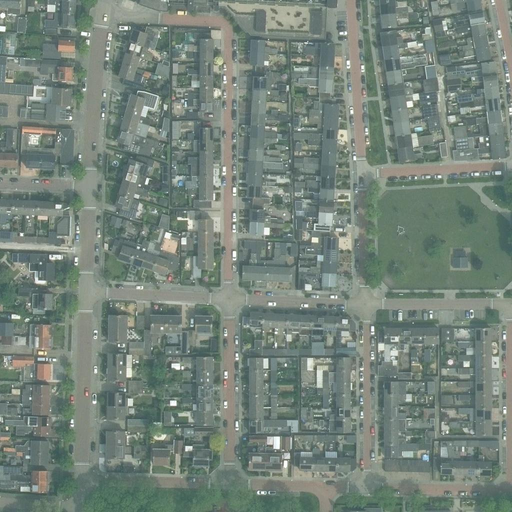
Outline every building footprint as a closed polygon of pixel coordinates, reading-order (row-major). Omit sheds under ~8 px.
[(20,0),(7,0),(7,8),(7,11),(7,15),(19,16),(20,0)] [(75,15),(75,0),(48,0),(49,5),(55,5),(55,13),(62,13),(62,14),(75,15)] [(139,0),(138,5),(158,12),(167,13),(168,5),(187,6),(187,8),(187,9),(187,10),(188,11),(189,11),(190,11),(191,11),(192,10),(192,9),(193,6),(212,7),(212,10),(213,11),(213,12),(214,12),(215,13),(216,12),(217,12),(218,11),(218,10),(218,7),(224,8),(250,36),(325,40),(326,9),(336,9),(336,0),(139,0)] [(379,3),(380,16),(411,14),(411,13),(395,14),(394,2),(379,3)] [(431,3),(432,10),(440,9),(439,7),(438,8),(437,2),(431,3)] [(469,15),(482,13),(480,2),(456,6),(457,11),(468,10),(469,15)] [(482,13),(469,15),(470,20),(453,22),(454,29),(457,28),(457,29),(484,24),(482,13)] [(46,21),(46,27),(61,27),(74,28),(75,15),(62,14),(61,22),(46,21)] [(412,18),(411,14),(380,16),(381,28),(396,27),(396,20),(412,18)] [(26,18),(18,18),(17,33),(25,34),(26,18)] [(435,32),(439,32),(443,31),(441,19),(433,20),(435,32)] [(472,32),(473,38),(467,39),(467,40),(486,36),(484,24),(457,29),(458,34),(472,32)] [(160,28),(146,28),(144,34),(132,30),(129,43),(148,49),(151,41),(153,42),(154,37),(157,38),(160,28)] [(422,41),(432,40),(432,33),(430,34),(430,28),(424,29),(425,35),(422,35),(422,41)] [(382,48),(403,44),(402,37),(395,38),(394,31),(380,33),(382,48)] [(18,39),(12,39),(13,35),(0,34),(0,49),(18,50),(18,39)] [(193,34),(193,41),(199,41),(199,46),(184,46),(184,50),(172,50),(172,52),(187,52),(199,52),(212,53),(212,40),(210,40),(210,34),(193,34)] [(488,48),(486,36),(467,40),(468,46),(462,47),(463,52),(459,52),(459,53),(488,48)] [(73,41),(63,41),(58,41),(58,45),(54,45),(42,45),(42,59),(60,60),(60,52),(73,52),(73,41)] [(250,54),(268,55),(268,54),(277,55),(277,50),(270,49),(269,48),(264,47),(264,42),(251,41),(250,54)] [(125,54),(139,58),(145,59),(145,60),(151,62),(153,56),(147,54),(148,49),(129,43),(125,54)] [(384,61),(398,59),(397,50),(408,48),(407,43),(403,44),(382,48),(384,61)] [(320,58),(334,59),(335,45),(321,44),(314,44),(314,47),(305,47),(305,55),(306,55),(311,56),(320,56),(320,58)] [(477,61),(490,59),(488,48),(459,53),(460,59),(476,56),(477,61)] [(199,64),(212,64),(212,53),(199,52),(187,52),(187,59),(193,59),(194,57),(199,57),(199,64)] [(122,66),(135,70),(139,58),(125,54),(122,66)] [(255,72),(266,73),(266,72),(266,66),(263,66),(263,62),(268,62),(268,55),(250,54),(250,65),(255,66),(255,72)] [(439,56),(440,67),(451,65),(450,54),(447,55),(439,56)] [(386,74),(405,71),(405,70),(415,68),(414,67),(427,65),(426,57),(413,59),(413,63),(399,65),(398,59),(384,61),(386,74)] [(334,70),(334,59),(320,58),(320,68),(311,68),(311,69),(334,70)] [(60,62),(50,62),(41,61),(41,68),(41,69),(48,69),(47,74),(53,74),(52,81),(57,81),(57,82),(71,83),(72,68),(60,68),(60,62)] [(496,75),(495,62),(481,63),(481,70),(465,72),(465,71),(451,72),(450,68),(447,68),(447,73),(451,73),(451,80),(446,80),(446,81),(460,79),(471,78),(496,75)] [(161,64),(158,64),(155,75),(169,79),(169,67),(161,64)] [(212,76),(212,64),(199,64),(199,71),(194,71),(193,69),(188,69),(188,76),(192,76),(212,76)] [(122,85),(134,88),(143,89),(145,85),(141,84),(143,77),(134,74),(135,70),(122,66),(118,77),(123,78),(122,85)] [(421,70),(423,81),(437,79),(435,68),(421,70)] [(333,82),(334,70),(311,69),(311,75),(306,75),(306,79),(303,79),(304,75),(291,74),(291,79),(299,79),(299,80),(333,82)] [(387,87),(402,85),(401,76),(406,75),(405,71),(386,74),(387,87)] [(252,91),(279,93),(279,91),(278,91),(271,91),(271,86),(273,85),(274,82),(273,80),(271,78),(272,73),(266,72),(266,73),(255,72),(254,78),(253,78),(252,91)] [(483,83),(484,89),(498,88),(496,75),(471,78),(472,84),(483,83)] [(212,88),(212,76),(192,76),(192,81),(199,81),(199,88),(212,88)] [(418,94),(418,95),(436,93),(436,92),(439,91),(437,79),(423,81),(424,93),(418,94)] [(460,79),(446,81),(448,92),(461,91),(460,79)] [(319,100),(334,101),(334,100),(330,99),(331,94),(332,94),(333,82),(299,80),(298,85),(309,86),(309,87),(319,88),(318,93),(319,93),(319,100)] [(387,87),(389,99),(413,96),(412,95),(413,95),(413,89),(408,90),(406,89),(403,89),(402,85),(387,87)] [(188,93),(188,100),(212,100),(212,88),(199,88),(199,95),(194,95),(194,93),(188,93)] [(459,103),(459,104),(499,100),(498,88),(484,89),(484,94),(457,97),(458,103),(459,103)] [(32,109),(31,119),(64,121),(65,105),(70,106),(71,90),(53,89),(52,104),(48,104),(47,113),(41,113),(41,104),(32,103),(32,109)] [(252,103),(265,104),(265,96),(278,97),(279,93),(252,91),(252,103)] [(131,95),(127,108),(147,114),(149,108),(154,110),(158,97),(144,93),(142,99),(131,95)] [(438,102),(436,93),(418,95),(420,105),(438,102)] [(391,112),(406,110),(405,102),(413,101),(413,96),(389,99),(391,112)] [(212,100),(188,100),(188,107),(193,107),(193,106),(199,106),(199,112),(212,112),(212,100)] [(309,118),(338,120),(338,106),(334,106),(334,101),(319,100),(318,110),(309,110),(309,118)] [(486,106),(486,113),(500,112),(499,100),(459,104),(460,110),(475,108),(474,108),(486,106)] [(265,104),(252,103),(251,115),(288,117),(288,116),(278,115),(278,110),(271,110),(271,115),(264,114),(265,104)] [(427,120),(439,119),(437,105),(426,106),(428,114),(432,114),(432,118),(427,119),(427,120)] [(124,119),(137,124),(137,123),(143,125),(149,127),(150,120),(146,119),(147,114),(127,108),(124,119)] [(391,112),(393,125),(408,123),(406,110),(391,112)] [(479,125),(479,126),(501,123),(500,112),(486,113),(487,118),(461,121),(462,127),(462,128),(465,127),(479,125)] [(250,127),(264,128),(264,121),(288,122),(288,117),(251,115),(250,127)] [(323,131),(337,131),(338,120),(309,118),(309,124),(317,124),(317,129),(323,129),(323,131)] [(137,124),(124,119),(120,131),(134,135),(137,124)] [(439,119),(427,120),(429,132),(441,130),(439,119)] [(408,123),(393,125),(395,138),(410,136),(408,123)] [(482,128),(483,138),(502,136),(501,123),(479,126),(480,128),(482,128)] [(40,155),(41,149),(27,149),(27,135),(41,135),(41,134),(42,128),(22,127),(21,155),(26,155),(25,168),(40,169),(40,155)] [(250,139),(276,141),(277,139),(276,139),(276,134),(270,134),(263,133),(264,128),(250,127),(250,139)] [(455,140),(456,141),(467,140),(465,127),(462,128),(462,127),(454,128),(455,140)] [(55,129),(42,128),(41,134),(41,135),(42,135),(42,137),(55,137),(55,134),(55,129)] [(199,141),(212,141),(212,128),(199,129),(199,141)] [(71,129),(55,129),(55,134),(55,137),(55,138),(54,141),(54,143),(61,143),(60,153),(60,156),(60,165),(69,166),(71,129)] [(159,143),(134,135),(120,131),(117,142),(122,143),(120,150),(132,153),(138,155),(141,144),(144,145),(144,146),(157,150),(159,143)] [(308,142),(336,143),(337,131),(323,131),(323,135),(294,133),(294,140),(308,141),(308,142)] [(7,134),(5,167),(17,167),(17,154),(11,154),(11,149),(15,149),(15,143),(13,143),(13,134),(7,134)] [(410,136),(395,138),(397,151),(412,149),(410,136)] [(432,136),(417,138),(418,147),(433,144),(432,136)] [(469,150),(467,140),(456,141),(457,151),(452,151),(453,153),(504,147),(502,136),(483,138),(484,143),(478,144),(479,149),(469,150)] [(262,151),(263,143),(276,144),(276,141),(250,139),(249,151),(262,151)] [(212,153),(212,141),(199,141),(199,153),(212,153)] [(322,155),(335,156),(336,143),(308,142),(308,146),(322,147),(322,155)] [(54,153),(60,153),(61,143),(54,143),(54,150),(41,149),(40,155),(40,169),(53,169),(54,156),(54,153)] [(446,143),(439,144),(441,158),(447,157),(446,143)] [(454,162),(465,161),(478,160),(478,155),(491,153),(491,159),(505,158),(504,147),(453,153),(454,162)] [(412,149),(397,151),(399,163),(413,160),(422,159),(421,153),(413,155),(412,149)] [(269,157),(262,157),(262,151),(249,151),(248,163),(283,165),(283,164),(280,163),(281,159),(269,158),(269,157)] [(194,165),(199,165),(212,165),(212,153),(199,153),(199,158),(188,158),(188,165),(192,165),(194,165)] [(294,165),(335,167),(335,156),(322,155),(322,159),(304,158),(303,159),(294,159),(294,165)] [(154,162),(141,158),(136,158),(134,163),(129,161),(125,173),(144,179),(148,168),(152,169),(154,162)] [(261,176),(262,169),(282,170),(283,165),(248,163),(248,175),(261,176)] [(199,165),(194,165),(192,165),(191,176),(199,176),(212,176),(212,165),(199,165)] [(334,179),(335,167),(294,165),(294,168),(321,170),(320,179),(334,179)] [(159,181),(161,175),(155,172),(152,179),(159,181)] [(146,180),(144,179),(125,173),(122,184),(147,192),(148,191),(149,192),(151,187),(145,185),(146,180)] [(261,181),(261,176),(248,175),(247,187),(277,188),(277,187),(274,187),(275,182),(261,181)] [(188,190),(212,190),(212,177),(192,177),(192,182),(185,182),(185,189),(188,189),(188,190)] [(307,190),(333,191),(334,179),(320,179),(320,182),(306,181),(306,188),(307,188),(307,190)] [(132,200),(134,194),(139,196),(140,195),(146,197),(147,192),(122,184),(119,195),(132,200)] [(252,205),(263,205),(263,204),(270,205),(270,199),(260,199),(260,192),(277,193),(277,188),(247,187),(247,198),(252,198),(252,205)] [(193,208),(210,208),(210,201),(212,201),(212,190),(188,190),(188,196),(194,196),(194,194),(199,194),(199,200),(193,200),(193,208)] [(313,194),(320,195),(319,202),(333,203),(333,191),(307,190),(307,192),(313,193),(313,194)] [(128,211),(132,200),(119,195),(115,207),(126,210),(124,217),(135,220),(137,214),(128,211)] [(0,222),(6,224),(7,214),(13,214),(13,201),(1,200),(0,213),(0,221),(0,222)] [(13,214),(25,214),(26,201),(13,201),(13,214)] [(25,214),(37,215),(38,202),(26,201),(25,214)] [(38,202),(37,215),(49,215),(50,202),(38,202)] [(49,215),(62,216),(62,211),(63,203),(50,202),(49,215)] [(295,202),(295,213),(302,213),(302,212),(305,212),(305,214),(332,215),(333,203),(319,202),(319,207),(302,206),(302,202),(295,202)] [(250,224),(292,226),(293,224),(283,224),(283,219),(270,219),(270,217),(264,217),(264,211),(263,211),(263,205),(252,205),(251,210),(250,210),(250,224)] [(69,211),(62,211),(62,216),(61,218),(57,221),(57,236),(68,236),(69,211)] [(199,220),(199,233),(212,233),(212,221),(200,221),(201,212),(190,211),(189,220),(199,220)] [(332,215),(305,214),(304,218),(318,219),(318,224),(314,224),(314,231),(329,232),(330,226),(331,226),(332,215)] [(112,217),(109,225),(120,228),(122,220),(112,217)] [(263,236),(263,228),(292,229),(292,226),(250,224),(249,235),(263,236)] [(329,238),(329,232),(314,231),(312,231),(311,238),(318,238),(318,243),(311,243),(311,249),(305,249),(305,250),(337,252),(338,239),(329,238)] [(12,233),(12,242),(24,243),(24,237),(17,236),(17,233),(12,233)] [(199,233),(199,245),(212,245),(212,233),(199,233)] [(2,234),(2,242),(10,242),(10,234),(2,234)] [(172,234),(170,240),(178,242),(180,237),(172,234)] [(130,264),(134,251),(135,251),(137,245),(124,241),(123,243),(115,240),(111,252),(119,255),(118,260),(130,264)] [(150,243),(144,241),(143,241),(141,246),(137,245),(135,251),(134,251),(130,264),(141,267),(146,255),(147,250),(150,243)] [(257,243),(254,242),(243,242),(243,249),(251,250),(250,260),(249,260),(249,267),(243,267),(242,280),(255,281),(257,243)] [(418,242),(418,255),(430,255),(430,242),(418,242)] [(155,245),(150,243),(147,250),(153,252),(153,251),(155,245)] [(255,281),(267,281),(268,261),(260,261),(261,247),(265,247),(265,243),(257,243),(255,281)] [(281,250),(279,282),(291,283),(291,269),(285,268),(286,247),(291,247),(290,257),(296,257),(297,244),(281,243),(281,250)] [(212,258),(212,245),(199,245),(199,258),(212,258)] [(141,267),(153,271),(157,258),(159,252),(153,251),(153,252),(147,250),(146,255),(141,267)] [(268,261),(267,281),(279,282),(281,250),(274,250),(274,262),(268,261)] [(317,263),(336,264),(337,252),(305,250),(305,255),(323,256),(323,262),(317,262),(317,263)] [(175,272),(177,263),(178,261),(178,259),(159,252),(157,258),(153,271),(164,275),(166,270),(175,272)] [(46,283),(46,280),(53,280),(53,264),(45,264),(45,255),(30,254),(18,254),(19,261),(29,262),(29,272),(35,272),(35,283),(37,284),(44,285),(46,283)] [(467,257),(453,257),(453,268),(468,268),(467,257)] [(212,269),(212,258),(199,258),(194,258),(194,278),(200,278),(200,269),(212,269)] [(298,274),(336,277),(336,264),(317,263),(316,267),(310,267),(310,269),(298,268),(298,274)] [(298,285),(298,291),(304,291),(305,285),(305,278),(322,279),(322,287),(329,287),(335,287),(336,277),(298,274),(298,285)] [(29,289),(23,289),(19,289),(18,297),(31,297),(31,289),(29,289)] [(32,309),(42,310),(52,310),(52,295),(33,294),(33,302),(32,309)] [(242,326),(263,327),(263,314),(250,314),(250,318),(242,317),(242,326)] [(263,314),(263,327),(275,328),(275,315),(263,314)] [(275,328),(287,328),(287,315),(275,315),(275,328)] [(299,333),(300,316),(287,315),(287,328),(287,335),(292,335),(292,333),(299,333)] [(109,329),(127,329),(127,316),(109,316),(109,329)] [(151,333),(166,333),(167,317),(152,316),(151,333)] [(300,316),(299,333),(299,335),(311,336),(312,329),(312,317),(300,316)] [(181,340),(181,347),(165,347),(166,355),(180,355),(187,356),(188,346),(196,346),(196,333),(211,333),(212,318),(196,317),(195,332),(188,331),(188,340),(181,340)] [(167,317),(166,333),(180,334),(181,317),(167,317)] [(324,330),(325,317),(312,317),(312,329),(324,330)] [(337,337),(337,318),(325,317),(324,330),(331,330),(331,337),(336,337),(337,337)] [(337,337),(336,337),(336,349),(340,349),(341,331),(349,331),(350,318),(337,318),(337,337)] [(0,323),(0,335),(2,336),(12,336),(13,324),(0,323)] [(30,337),(51,337),(51,325),(30,324),(30,337)] [(109,342),(119,342),(127,343),(127,329),(109,329),(109,342)] [(385,362),(390,362),(390,351),(398,351),(398,329),(385,329),(385,332),(378,332),(378,350),(385,350),(385,362)] [(404,351),(404,344),(411,344),(411,329),(398,329),(398,351),(404,351)] [(411,329),(411,344),(425,344),(425,329),(411,329)] [(438,344),(438,339),(438,329),(425,329),(425,344),(438,344)] [(454,343),(454,329),(441,329),(441,343),(454,343)] [(476,329),(476,339),(476,342),(458,342),(458,343),(491,343),(491,329),(476,329)] [(51,348),(51,337),(30,337),(30,348),(51,348)] [(285,350),(285,355),(298,355),(298,350),(291,350),(291,338),(286,337),(287,350),(285,350)] [(250,355),(260,355),(262,355),(262,350),(262,342),(257,342),(257,349),(250,349),(250,355)] [(476,356),(491,356),(491,343),(458,343),(458,349),(476,349),(476,356)] [(108,368),(132,369),(132,356),(144,356),(144,355),(144,350),(129,350),(129,355),(108,355),(108,368)] [(476,356),(476,369),(457,369),(457,370),(491,370),(491,356),(476,356)] [(24,368),(24,364),(33,364),(33,358),(13,357),(13,368),(24,368)] [(196,358),(197,371),(212,372),(212,358),(196,358)] [(263,358),(250,358),(250,371),(263,371),(263,358)] [(337,366),(329,366),(329,371),(337,371),(350,371),(350,358),(337,358),(337,366)] [(34,378),(40,379),(50,379),(50,364),(38,363),(37,372),(34,372),(34,378)] [(126,381),(126,378),(132,378),(132,369),(108,368),(108,381),(126,381)] [(458,383),(491,383),(491,370),(457,370),(457,375),(476,375),(476,382),(458,382),(458,383)] [(212,372),(197,371),(197,385),(212,385),(212,372)] [(263,371),(250,371),(250,383),(263,383),(263,371)] [(328,371),(316,371),(317,384),(328,383),(328,373),(328,371)] [(337,373),(328,373),(328,383),(337,383),(350,384),(350,371),(337,371),(337,373)] [(263,383),(250,383),(250,396),(263,396),(263,383)] [(317,396),(323,396),(329,396),(328,383),(317,384),(317,396)] [(350,384),(337,383),(337,396),(350,396),(350,384)] [(385,383),(385,395),(412,396),(412,383),(406,383),(406,395),(398,395),(398,383),(385,383)] [(476,396),(491,396),(491,383),(458,383),(458,388),(476,389),(476,396)] [(23,390),(23,395),(49,396),(49,385),(25,385),(25,390),(23,390)] [(197,385),(197,399),(212,399),(212,385),(197,385)] [(107,407),(125,408),(125,399),(125,393),(108,393),(107,407)] [(22,405),(32,405),(49,405),(49,396),(23,395),(22,405)] [(385,395),(385,408),(398,408),(398,400),(406,400),(406,402),(412,402),(412,396),(385,395)] [(250,408),(263,408),(263,396),(250,396),(250,408)] [(350,396),(337,396),(337,408),(350,408),(350,396)] [(454,396),(441,396),(441,406),(454,406),(454,396)] [(476,396),(476,409),(491,409),(491,396),(476,396)] [(212,399),(197,399),(197,413),(212,413),(212,411),(216,411),(215,411),(215,404),(212,404),(212,399)] [(22,414),(38,414),(48,415),(49,405),(32,405),(32,412),(28,412),(28,410),(22,410),(22,414)] [(125,419),(125,414),(125,408),(107,407),(107,419),(125,419)] [(263,408),(250,408),(250,421),(263,421),(271,421),(271,416),(263,416),(263,408)] [(337,416),(330,416),(330,421),(337,421),(350,421),(350,408),(337,408),(337,416)] [(385,408),(385,421),(412,421),(412,419),(406,419),(406,413),(398,413),(398,408),(385,408)] [(435,409),(423,409),(423,419),(430,419),(434,419),(435,419),(435,409)] [(470,415),(470,423),(491,423),(491,409),(476,409),(459,409),(459,415),(470,415)] [(197,425),(202,425),(212,425),(212,413),(197,413),(197,425)] [(5,426),(16,426),(48,427),(48,417),(34,417),(33,422),(25,422),(25,421),(5,421),(5,426)] [(277,421),(271,421),(263,421),(250,421),(250,433),(263,433),(263,428),(287,428),(286,421),(277,421)] [(298,432),(298,421),(290,421),(290,422),(291,422),(291,433),(298,432)] [(330,421),(329,421),(329,428),(329,433),(337,433),(340,433),(350,433),(350,421),(337,421),(330,421)] [(385,421),(385,433),(398,433),(398,424),(406,424),(406,433),(412,433),(412,421),(385,421)] [(491,436),(491,423),(470,423),(449,422),(449,428),(476,428),(476,436),(491,436)] [(48,436),(48,427),(16,426),(16,436),(25,436),(25,434),(29,434),(29,432),(33,432),(33,436),(48,436)] [(125,432),(117,432),(107,432),(106,445),(122,445),(122,438),(124,438),(125,432)] [(435,439),(435,432),(425,432),(425,444),(431,444),(431,439),(435,439)] [(385,433),(385,445),(398,445),(398,444),(406,444),(406,440),(398,439),(398,433),(385,433)] [(356,436),(344,436),(338,436),(338,442),(337,442),(337,454),(343,454),(342,442),(344,442),(344,444),(356,444),(356,436)] [(290,449),(290,438),(282,438),(281,449),(290,449)] [(16,446),(15,452),(31,453),(47,453),(48,442),(31,441),(27,441),(25,445),(25,446),(16,446)] [(164,450),(163,450),(153,450),(153,464),(169,464),(169,451),(174,451),(174,453),(182,453),(182,443),(182,441),(174,441),(174,445),(164,445),(164,450)] [(434,458),(433,470),(441,470),(441,475),(453,475),(453,462),(454,442),(440,442),(441,448),(447,448),(448,459),(434,458)] [(453,462),(453,475),(466,475),(466,463),(460,463),(460,448),(466,448),(466,442),(454,442),(453,462)] [(123,458),(123,453),(122,453),(122,445),(106,445),(106,458),(123,458)] [(385,445),(385,457),(398,457),(398,445),(385,445)] [(193,447),(184,447),(184,456),(193,456),(193,465),(194,465),(194,467),(200,467),(200,465),(208,466),(208,460),(211,461),(211,451),(202,450),(202,446),(193,446),(193,447)] [(249,469),(266,469),(266,447),(258,447),(258,454),(250,454),(249,469)] [(281,470),(281,460),(282,455),(273,455),(274,447),(266,447),(266,469),(281,470)] [(313,457),(312,471),(325,471),(325,458),(320,458),(320,449),(313,449),(313,457)] [(7,455),(16,456),(23,456),(23,453),(24,453),(23,464),(47,465),(47,453),(31,453),(15,452),(7,452),(7,455)] [(294,453),(294,467),(300,467),(299,470),(312,471),(313,457),(300,457),(300,453),(294,453)] [(478,463),(478,476),(491,476),(491,463),(483,463),(483,456),(478,456),(478,463)] [(325,458),(325,471),(337,471),(337,458),(325,458)] [(350,458),(340,458),(337,458),(337,471),(350,472),(350,458)] [(478,463),(466,463),(466,475),(478,476),(478,463)] [(9,475),(9,481),(46,483),(47,472),(31,471),(31,476),(23,476),(23,467),(4,466),(3,475),(9,475)] [(9,481),(1,481),(1,488),(18,488),(18,487),(30,487),(30,493),(46,493),(46,483),(9,481)]
